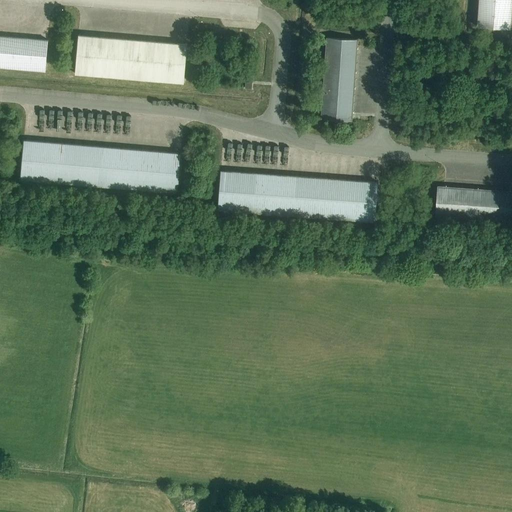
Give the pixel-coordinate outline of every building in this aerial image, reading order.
[(478,0),(477,27),(510,29),(511,0),(478,0)] [(0,35),(0,67),(43,71),(45,71),(48,40),(0,35)] [(81,35),(78,35),(75,74),(183,83),(187,44),(184,44),(176,43),(175,43),(171,43),(167,43),(166,43),(165,42),(158,42),(157,42),(155,42),(150,41),(148,41),(147,41),(146,41),(143,41),(138,40),(136,40),(129,39),(127,39),(121,39),(119,39),(118,38),(117,38),(115,38),(109,38),(108,38),(107,37),(100,37),(99,37),(98,37),(94,36),(90,36),(89,36),(81,35)] [(350,122),(357,41),(328,38),(321,120),(350,122)] [(181,153),(24,140),(20,181),(178,193),(181,153)] [(378,182),(220,171),(217,210),(375,222),(378,182)] [(511,222),(511,192),(438,187),(435,217),(511,222)]
